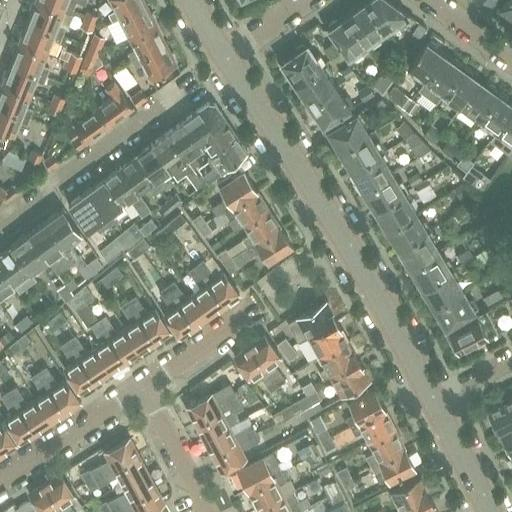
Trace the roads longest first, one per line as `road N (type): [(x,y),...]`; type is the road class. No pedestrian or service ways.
road 1 (tertiary): [(432,396),(227,55)]
road 2 (residential): [(0,233),(176,104)]
road 3 (residential): [(0,477),(141,387)]
road 4 (residential): [(141,387),(265,301)]
road 5 (residential): [(205,511),(141,387)]
road 6 (tertiary): [(487,511),(432,396)]
